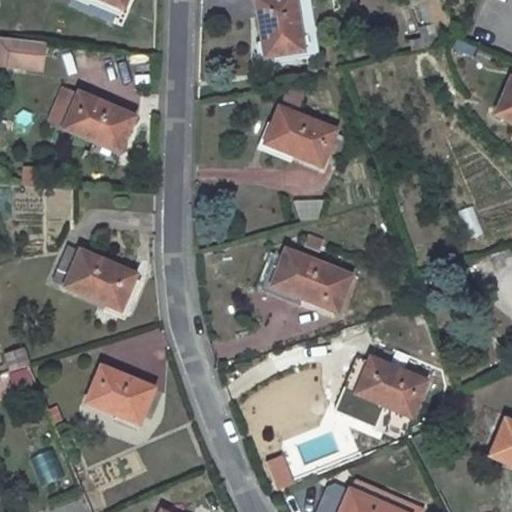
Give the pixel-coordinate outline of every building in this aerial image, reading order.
[(257,0),(266,57),(316,49),(308,0),(257,0)] [(423,37),(426,47),(437,44),(434,26),(422,29),(423,37)] [(0,62),(43,67),(45,42),(0,36),(0,62)] [(423,37),(409,40),(411,51),(426,47),(423,37)] [(511,79),(511,80),(498,114),(511,120),(511,79)] [(65,87),(51,122),(65,128),(80,93),(65,87)] [(283,100),(300,107),(305,95),(288,88),(283,100)] [(135,117),(80,93),(65,128),(119,152),(135,117)] [(336,133),(337,132),(280,108),(265,143),(322,166),(327,154),(336,133)] [(336,133),(327,154),(341,159),(349,139),(336,133)] [(295,200),(295,220),(321,220),(321,200),(295,200)] [(254,288),(269,251),(254,245),(240,283),(254,288)] [(53,282),(121,311),(135,277),(68,247),(53,282)] [(272,286),(337,313),(351,278),(285,252),(272,286)] [(1,354),(7,371),(27,364),(21,347),(1,354)] [(406,356),(400,371),(426,382),(433,367),(406,356)] [(356,394),(410,418),(426,382),(371,360),(356,394)] [(0,399),(33,388),(26,365),(0,373),(0,399)] [(154,388),(101,366),(87,403),(140,425),(154,388)] [(511,424),(505,422),(491,456),(511,464),(511,424)] [(398,511),(335,484),(327,488),(316,511),(398,511)]
